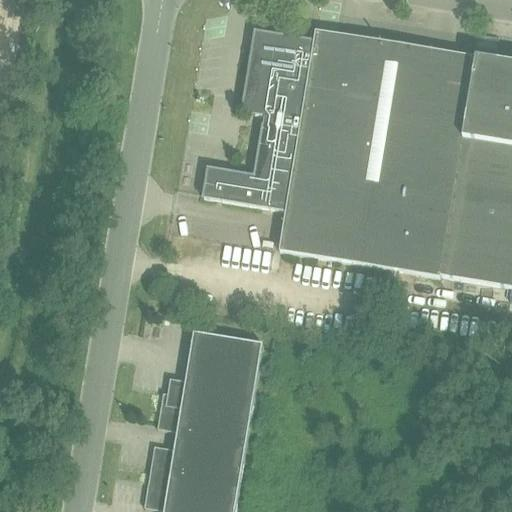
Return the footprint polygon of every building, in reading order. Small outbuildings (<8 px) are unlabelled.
[(289,36),(290,26),(276,24),(274,34),(289,36)] [(511,66),(477,61),(317,35),(315,44),(256,35),(243,115),(266,119),(256,179),(209,172),(204,201),(287,215),(281,255),(440,281),(441,279),(511,290),(511,66)] [(173,386),(171,398),(253,411),(264,347),(194,335),(186,388),(173,386)] [(153,464),(242,479),(253,411),(171,398),(164,397),(158,432),(178,436),(175,453),(155,450),(153,464)] [(153,464),(145,511),(151,511),(236,511),(242,479),(153,464)]
